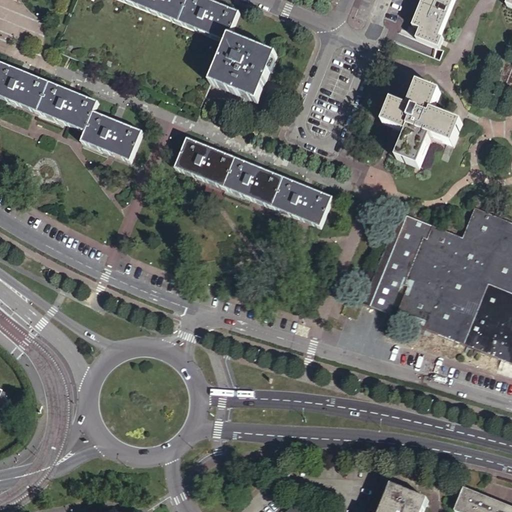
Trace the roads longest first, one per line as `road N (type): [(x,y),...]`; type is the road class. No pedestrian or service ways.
road 1 (tertiary): [(192,431),(397,442),(511,467)]
road 2 (tertiary): [(511,445),(342,404),(199,391)]
road 3 (unclassified): [(198,311),(114,278),(0,216)]
road 4 (tertiary): [(133,348),(95,338),(0,277)]
road 5 (tertiary): [(0,281),(58,338),(91,388)]
